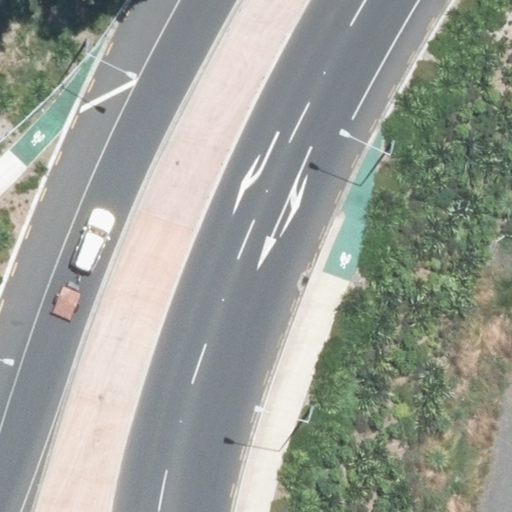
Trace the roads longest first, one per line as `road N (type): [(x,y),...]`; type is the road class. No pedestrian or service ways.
road 1 (trunk): [(365,0),(208,323),(160,511)]
road 2 (trunk): [(10,511),(147,133),(206,0)]
